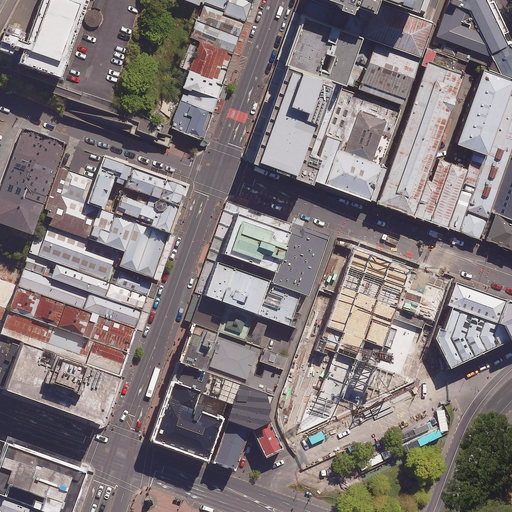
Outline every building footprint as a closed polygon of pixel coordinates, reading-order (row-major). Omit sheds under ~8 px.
[(62,79),(90,0),(42,0),(19,64),(62,79)] [(211,5),(245,18),(251,0),(199,0),(199,1),(211,5)] [(397,0),(312,0),(352,15),(357,0),(376,0),(395,7),(397,0)] [(436,0),(410,0),(433,9),(436,0)] [(511,43),(491,0),(451,0),(440,35),(490,52),(499,68),(511,73),(511,43)] [(206,18),(242,31),(245,18),(211,5),(206,17),(206,18)] [(393,14),(374,6),(363,34),(422,57),(436,21),(396,6),(393,14)] [(357,36),(295,13),(277,61),(338,84),(357,36)] [(208,38),(235,49),(242,31),(206,18),(206,17),(199,35),(208,38)] [(235,49),(208,38),(192,80),(219,90),(235,49)] [(422,66),(382,51),(369,85),(408,101),(422,66)] [(462,69),(427,57),(387,165),(383,163),(370,196),(410,210),(431,154),(462,69)] [(319,82),(275,66),(240,158),(297,180),(307,155),(293,150),(319,82)] [(511,77),(483,66),(454,140),(482,151),(511,77)] [(484,236),(495,207),(511,162),(511,87),(458,227),(484,236)] [(207,134),(217,106),(171,88),(165,104),(152,98),(143,121),(178,134),(182,124),(207,134)] [(396,119),(366,107),(351,146),(381,158),(396,119)] [(311,174),(324,179),(341,135),(328,130),(311,174)] [(64,145),(25,131),(0,198),(0,221),(32,233),(64,145)] [(383,163),(337,146),(324,179),(370,196),(383,163)] [(431,154),(410,210),(430,217),(451,161),(431,154)] [(136,220),(172,232),(189,187),(104,157),(96,180),(60,167),(44,210),(53,213),(50,222),(87,239),(99,206),(136,220)] [(451,161),(430,217),(447,224),(468,168),(451,161)] [(511,162),(495,207),(484,236),(511,246),(511,162)] [(124,249),(133,223),(100,211),(91,237),(124,249)] [(286,231),(233,212),(219,252),(271,271),(286,231)] [(335,230),(301,217),(277,279),(311,292),(335,230)] [(123,264),(155,275),(171,237),(138,225),(129,251),(123,264)] [(120,253),(49,228),(38,256),(60,261),(110,278),(120,253)] [(443,364),(430,337),(434,327),(443,304),(451,283),(335,244),(279,405),(277,414),(279,424),(284,435),(295,436),(443,364)] [(308,292),(219,258),(206,293),(295,326),(308,292)] [(91,294),(143,313),(149,299),(113,283),(57,264),(53,281),(91,294)] [(117,281),(148,294),(153,283),(122,270),(117,281)] [(25,271),(19,288),(85,311),(91,294),(53,281),(25,271)] [(0,334),(0,333),(17,286),(0,280),(0,334)] [(501,300),(451,283),(443,304),(449,306),(494,323),(501,300)] [(85,311),(19,288),(13,307),(98,337),(131,349),(137,330),(85,311)] [(85,311),(137,330),(143,313),(91,294),(85,311)] [(268,319),(199,294),(191,318),(259,343),(268,319)] [(511,303),(501,300),(494,323),(499,325),(507,340),(511,337),(511,303)] [(494,323),(449,306),(440,329),(434,327),(430,337),(443,364),(446,369),(507,340),(499,325),(494,323)] [(98,337),(13,307),(4,332),(89,362),(98,337)] [(174,357),(200,366),(214,328),(188,318),(174,357)] [(283,354),(214,328),(200,366),(237,380),(269,392),(283,354)] [(89,362),(4,332),(0,342),(0,384),(105,422),(122,374),(89,362)] [(122,374),(131,349),(98,337),(89,362),(122,374)] [(200,366),(174,357),(167,377),(193,386),(200,366)] [(231,399),(237,380),(200,366),(193,386),(231,399)] [(193,386),(167,377),(146,436),(209,459),(231,399),(193,386)] [(231,399),(209,459),(233,467),(247,424),(249,424),(265,417),(262,410),(269,392),(237,380),(231,399)] [(280,445),(267,419),(249,427),(262,454),(280,445)] [(74,511),(90,471),(12,441),(0,470),(0,487),(64,511),(74,511)] [(0,511),(64,511),(0,487),(0,511)]
